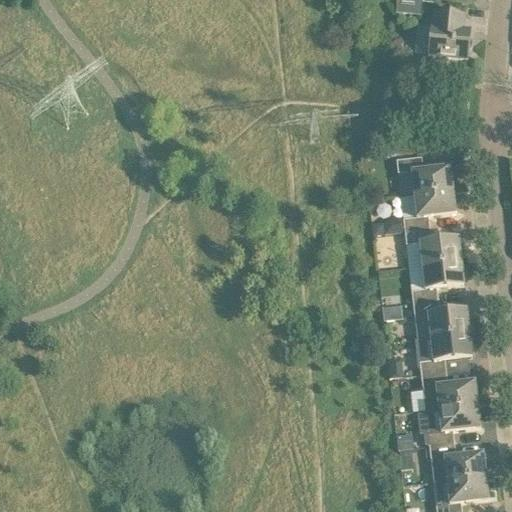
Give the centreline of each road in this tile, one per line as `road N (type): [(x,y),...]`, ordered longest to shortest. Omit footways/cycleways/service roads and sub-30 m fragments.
road 1 (residential): [(511,320),(490,122)]
road 2 (residential): [(490,122),(503,0)]
